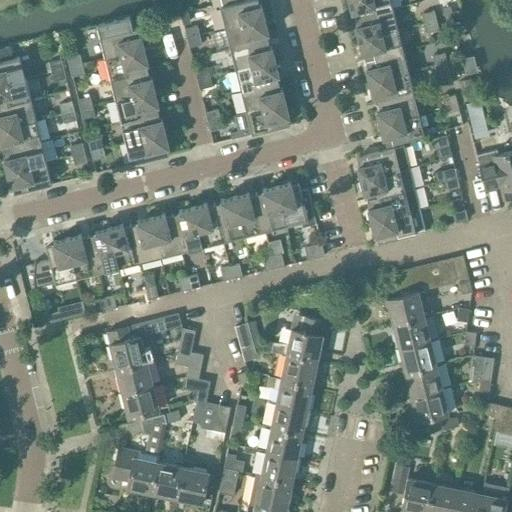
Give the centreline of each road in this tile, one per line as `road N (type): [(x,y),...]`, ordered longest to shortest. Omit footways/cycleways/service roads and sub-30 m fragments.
road 1 (residential): [(0,219),(206,169)]
road 2 (residential): [(26,511),(31,439),(0,309)]
road 3 (residential): [(358,260),(205,296)]
road 4 (residential): [(329,138),(298,0)]
road 5 (residential): [(205,296),(68,327)]
road 6 (residential): [(494,228),(358,260)]
road 7 (residential): [(206,169),(174,42)]
road 8 (residential): [(206,169),(329,138)]
road 9 (residential): [(358,260),(329,138)]
